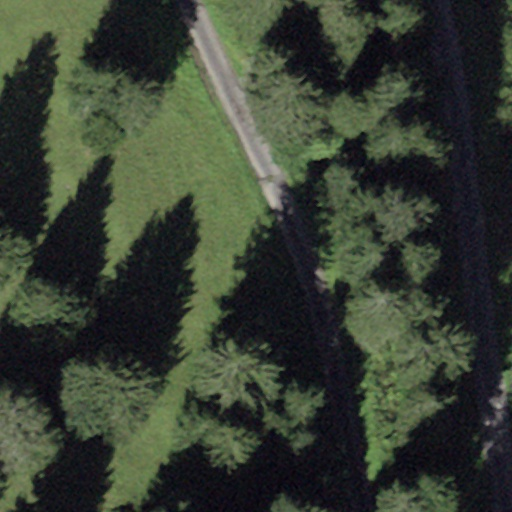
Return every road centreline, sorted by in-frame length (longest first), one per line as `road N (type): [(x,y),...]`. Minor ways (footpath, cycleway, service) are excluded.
road 1 (track): [(249,0),(380,511)]
road 2 (track): [(508,511),(454,105),(432,0)]
